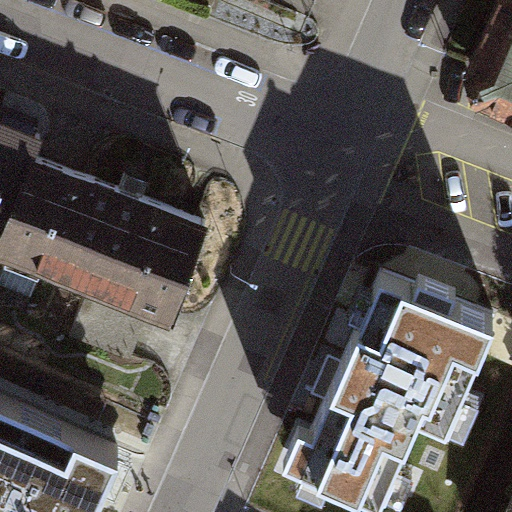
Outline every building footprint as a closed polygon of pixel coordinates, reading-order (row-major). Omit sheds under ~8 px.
[(511,0),(496,0),(470,62),(479,85),(511,99),(511,0)] [(0,234),(32,151),(39,134),(0,118),(0,234)] [(32,151),(0,234),(0,244),(95,281),(146,301),(176,312),(190,275),(185,273),(206,218),(32,151)] [(493,317),(385,270),(319,423),(306,417),(289,455),(384,496),(423,406),(450,417),(493,317)] [(146,301),(95,281),(75,331),(127,351),(146,301)] [(0,511),(89,511),(120,443),(0,390),(0,511)]
